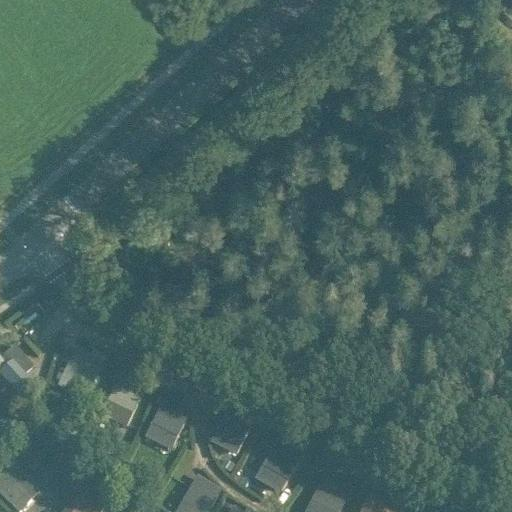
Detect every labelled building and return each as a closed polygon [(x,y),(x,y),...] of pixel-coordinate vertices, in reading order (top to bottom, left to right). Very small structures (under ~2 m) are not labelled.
[(25,377),(34,369),(23,357),(14,348),(0,360),(0,372),(2,375),(18,394),(30,383),(25,377)] [(63,380),(59,389),(85,402),(89,393),(91,390),(97,378),(98,378),(99,377),(97,377),(102,367),(76,354),(67,372),(63,380)] [(107,408),(131,419),(138,406),(139,406),(140,405),(139,404),(143,395),(119,383),(107,408)] [(176,441),(187,419),(164,407),(153,429),(176,441)] [(229,412),(218,434),(241,446),(253,424),(229,412)] [(54,443),(72,454),(78,444),(60,433),(54,443)] [(103,448),(86,439),(76,457),(93,466),(103,448)] [(263,472),(286,485),(293,473),(294,474),(295,473),(294,472),(299,463),(276,450),(263,472)] [(364,466),(361,474),(367,477),(371,469),(364,466)] [(0,497),(14,511),(23,511),(41,495),(13,467),(0,480),(0,497)] [(401,511),(382,503),(392,481),(379,476),(363,511),(401,511)] [(69,496),(77,485),(65,477),(58,487),(69,496)] [(339,511),(348,496),(325,484),(313,506),(325,511),(339,511)] [(182,507),(190,511),(209,511),(218,498),(195,485),(182,507)] [(103,511),(106,510),(80,491),(65,511),(103,511)] [(424,507),(423,511),(439,511),(440,510),(441,502),(426,499),(424,507)]
